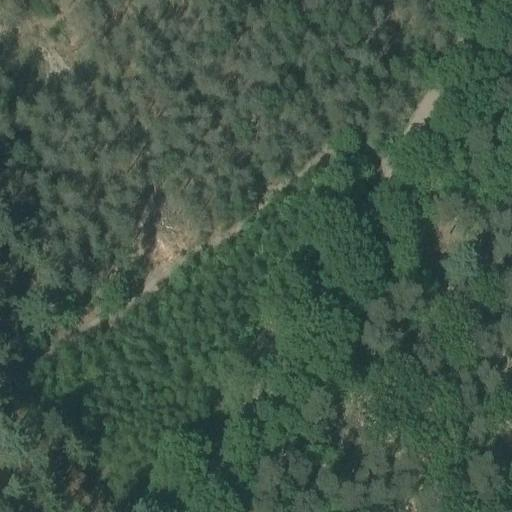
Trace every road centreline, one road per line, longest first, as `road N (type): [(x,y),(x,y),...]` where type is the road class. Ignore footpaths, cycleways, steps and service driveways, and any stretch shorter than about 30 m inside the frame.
road 1 (track): [(189,511),(493,0)]
road 2 (track): [(408,169),(343,154),(315,167),(0,389)]
road 3 (track): [(313,303),(463,511)]
